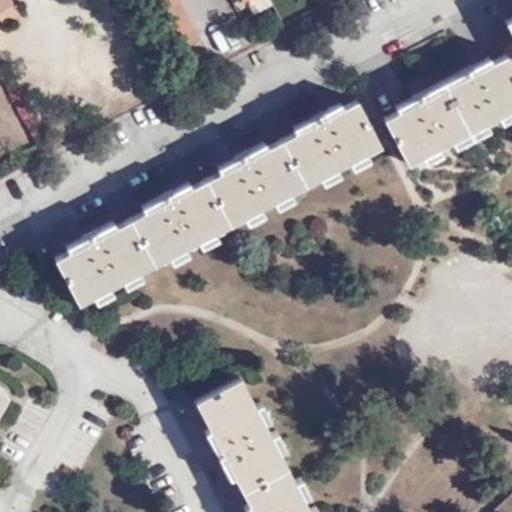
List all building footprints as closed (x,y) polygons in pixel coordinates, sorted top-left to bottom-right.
[(15,0),(7,0),(0,4),(0,14),(5,25),(23,16),(15,0)] [(182,0),(147,0),(174,49),(203,36),(182,0)] [(492,53),(390,105),(393,111),(383,116),(405,162),(419,155),(421,162),(437,155),(434,147),(446,141),(450,148),(488,129),(484,122),(496,116),(499,122),(511,116),(511,67),(505,53),(495,59),(492,53)] [(345,98),(299,122),(302,128),(272,144),(267,138),(224,160),(226,168),(191,186),(188,180),(141,203),(145,210),(109,229),(106,222),(66,243),(68,250),(53,258),(75,301),(89,295),(93,301),(113,291),(109,283),(121,278),(124,284),(147,272),(144,264),(170,251),(173,257),(195,247),(192,240),(202,234),(205,242),(222,234),(218,226),(245,212),(249,220),(266,211),(263,203),(274,197),(277,205),(297,194),(294,188),(318,176),(320,182),(341,172),(338,165),(353,156),(357,164),(374,155),(371,148),(378,144),(356,100),(349,105),(345,98)] [(239,375),(195,398),(210,425),(201,429),(227,480),(235,475),(249,502),(242,506),(245,511),(318,511),(318,510),(313,511),(311,511),(305,501),(311,498),(302,479),(294,483),(279,451),(284,448),(275,430),(269,433),(259,414),(265,412),(258,398),(251,401),(239,375)]
